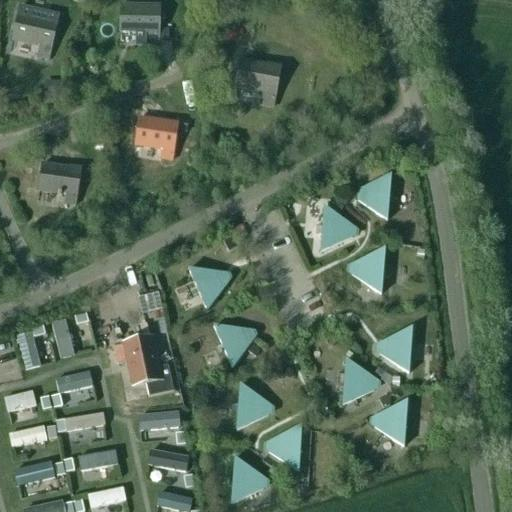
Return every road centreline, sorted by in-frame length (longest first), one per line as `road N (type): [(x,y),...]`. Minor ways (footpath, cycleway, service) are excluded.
road 1 (residential): [(42,296),(301,175),(413,113)]
road 2 (unclassified): [(487,511),(458,274),(413,113)]
